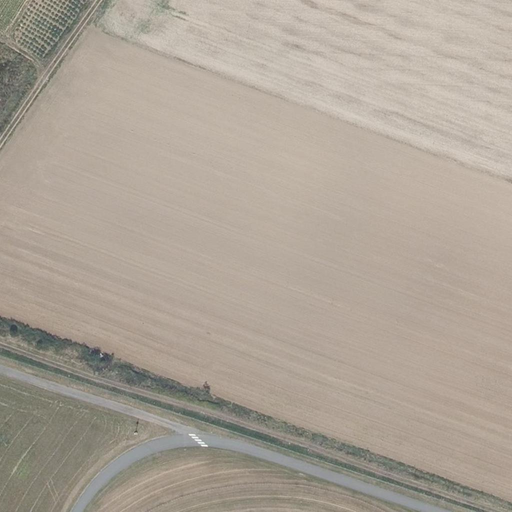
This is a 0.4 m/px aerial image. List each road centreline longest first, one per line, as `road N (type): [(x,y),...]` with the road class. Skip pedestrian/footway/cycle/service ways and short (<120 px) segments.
road 1 (track): [(0,341),(511,511)]
road 2 (track): [(99,0),(0,145)]
